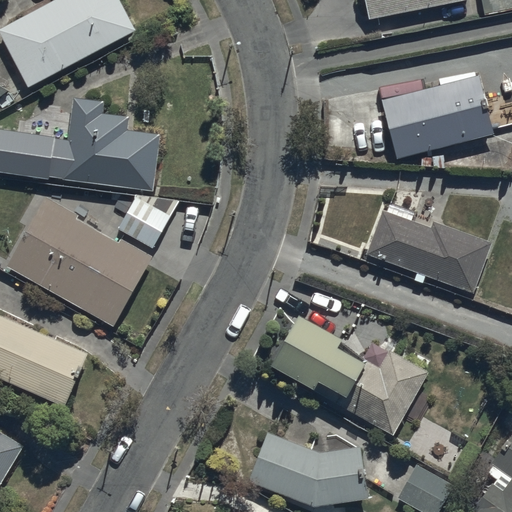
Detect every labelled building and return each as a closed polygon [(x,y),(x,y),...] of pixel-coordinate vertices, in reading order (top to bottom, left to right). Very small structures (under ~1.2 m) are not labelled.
[(118,0),(54,0),(0,28),(0,36),(28,88),(135,32),(118,0)] [(363,0),(367,20),(470,0),(469,0),(363,0)] [(511,0),(481,0),(484,15),(511,9),(511,0)] [(478,76),(380,101),(395,159),(493,135),(478,76)] [(0,97),(10,91),(0,85),(0,97)] [(72,98),(62,179),(153,192),(160,134),(127,130),(128,117),(101,114),(103,101),(72,98)] [(0,129),(0,172),(49,179),(55,137),(0,129)] [(137,193),(118,230),(153,248),(180,197),(137,193)] [(44,196),(6,266),(114,326),(152,256),(120,238),(118,242),(77,220),(79,216),(44,196)] [(382,209),(366,253),(416,272),(413,281),(423,284),(426,277),(472,295),(492,244),(433,221),(430,228),(382,209)] [(88,354),(0,314),(0,379),(64,407),(88,354)] [(298,315),(269,366),(394,436),(429,374),(388,350),(377,368),(366,361),(364,365),(338,350),(343,341),(298,315)] [(0,484),(23,447),(0,432),(0,484)] [(267,433),(247,481),(314,508),(369,499),(361,448),(335,436),(314,437),(310,449),(267,433)] [(475,511),(511,511),(511,434),(486,473),(496,479),(472,510),(475,511)] [(418,466),(398,498),(421,511),(439,511),(453,487),(418,466)]
